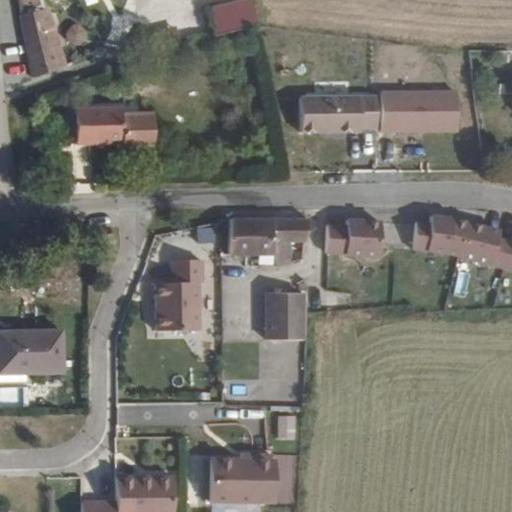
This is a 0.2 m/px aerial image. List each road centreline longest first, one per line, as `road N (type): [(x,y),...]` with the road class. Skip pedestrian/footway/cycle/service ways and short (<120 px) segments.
road 1 (residential): [(141,205),(469,195),(511,202)]
road 2 (unclassified): [(0,459),(40,462),(87,438),(98,333),(141,205)]
road 3 (residential): [(7,209),(141,205)]
